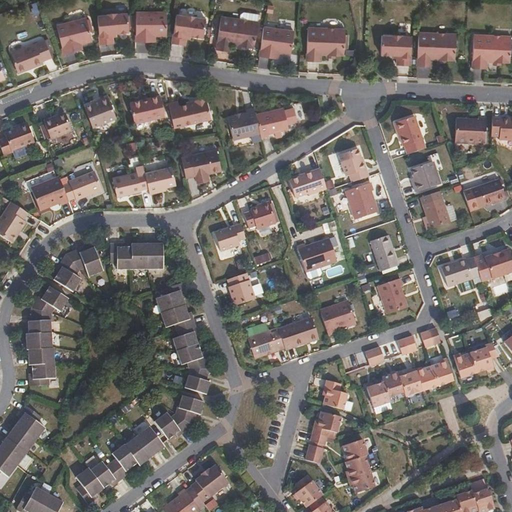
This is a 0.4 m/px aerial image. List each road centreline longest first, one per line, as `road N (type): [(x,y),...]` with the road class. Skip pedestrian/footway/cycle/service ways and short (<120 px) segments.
road 1 (residential): [(362,89),(147,66),(103,68),(0,105)]
road 2 (residential): [(180,220),(89,221),(47,243),(7,305),(9,375),(0,407)]
road 3 (residential): [(180,220),(346,121),(362,89)]
road 4 (residential): [(414,253),(431,301),(425,324),(306,364)]
road 5 (residential): [(237,387),(180,220)]
road 6 (residential): [(362,89),(414,253)]
road 7 (residential): [(511,95),(362,89)]
road 8 (residential): [(110,511),(221,430)]
road 9 (residential): [(306,364),(270,495)]
